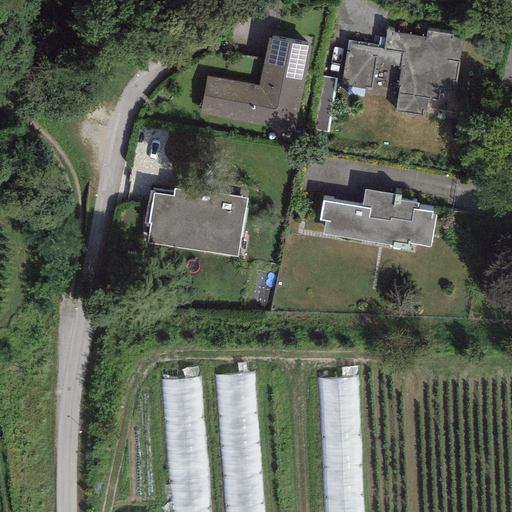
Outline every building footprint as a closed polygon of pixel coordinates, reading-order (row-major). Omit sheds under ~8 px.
[(393,31),(385,30),(383,47),(347,42),(341,85),(370,90),(374,64),(401,68),(394,112),(425,116),(427,98),(438,100),(439,90),(451,92),(453,82),(456,82),(463,36),(427,31),(426,39),(392,34),(393,31)] [(310,46),(267,38),(258,87),(206,78),(200,112),(294,130),(310,46)] [(336,79),(315,76),(307,128),(327,132),(336,79)] [(150,225),(147,244),(237,257),(246,199),(173,188),(172,196),(152,193),(148,225),(150,225)] [(323,221),(321,234),(407,249),(408,243),(431,247),(436,216),(431,216),(433,206),(400,201),(400,196),(364,189),(361,208),(331,203),(332,197),(323,196),(318,220),(323,221)] [(264,511),(255,370),(213,373),(222,511),(264,511)] [(208,511),(200,379),(160,381),(167,511),(208,511)] [(365,511),(361,381),(317,383),(320,511),(365,511)]
